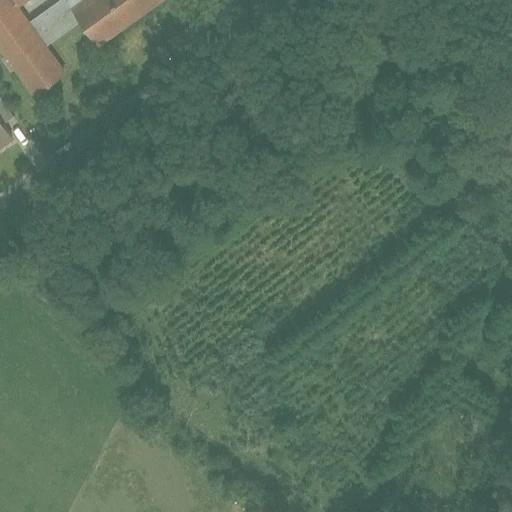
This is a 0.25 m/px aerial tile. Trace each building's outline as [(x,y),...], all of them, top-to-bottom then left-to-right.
[(22,3),(19,0),(0,0),(0,30),(42,95),(70,76),(50,45),(34,21),(22,3)] [(86,22),(72,0),(66,0),(34,21),(50,45),(75,29),(86,22)] [(101,44),(168,0),(72,0),(86,22),(101,44)] [(0,95),(0,118),(4,124),(15,117),(0,95)] [(0,145),(13,137),(4,124),(0,118),(0,145)]
